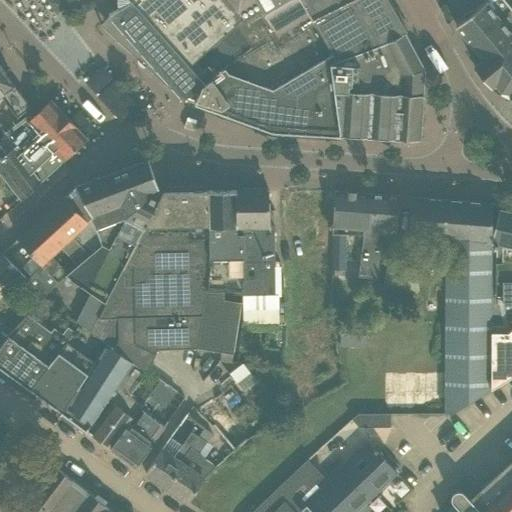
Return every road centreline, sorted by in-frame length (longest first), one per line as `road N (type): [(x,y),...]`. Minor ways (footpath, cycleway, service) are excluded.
road 1 (residential): [(128,125),(207,153),(439,172)]
road 2 (residential): [(158,511),(0,395)]
road 3 (residential): [(0,244),(128,125)]
road 4 (residential): [(0,23),(128,125)]
